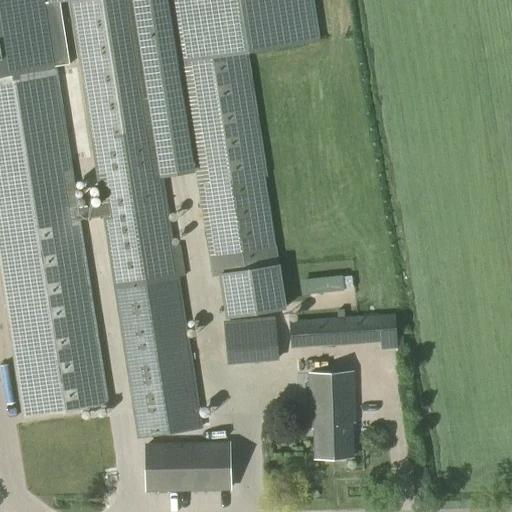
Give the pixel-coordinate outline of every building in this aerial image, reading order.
[(193,171),(164,0),(43,0),(44,4),(39,5),(38,0),(0,0),(0,301),(18,417),(23,417),(106,404),(78,220),(104,216),(138,438),(200,428),(177,277),(184,276),(179,247),(172,248),(161,176),(193,171)] [(168,0),(178,62),(198,186),(213,277),(219,276),(221,287),(222,287),(225,319),(274,315),(288,313),(281,283),(264,176),(245,51),(320,42),(313,0),(168,0)] [(338,293),(337,274),(312,276),(313,295),(338,293)] [(397,350),(395,315),(395,313),(296,321),(289,322),(292,348),(380,343),(381,351),(397,350)] [(227,365),(278,360),(274,317),(224,322),(225,329),(224,329),(227,365)] [(351,458),(350,423),(354,423),(353,373),(308,374),(310,429),(315,429),(316,459),(351,458)] [(144,443),(145,493),(231,491),(231,442),(144,443)]
